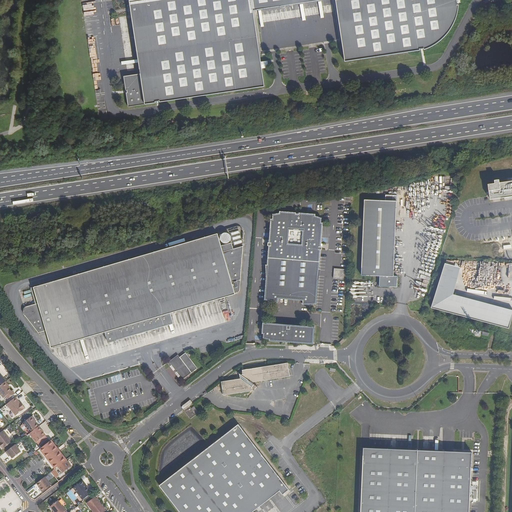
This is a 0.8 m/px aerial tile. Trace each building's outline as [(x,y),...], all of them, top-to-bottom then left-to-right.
[(458,1),(458,0),(129,0),(130,3),(140,74),(124,76),(126,91),(127,90),(127,93),(126,93),(128,107),(145,105),(156,103),(156,102),(160,101),(160,102),(265,87),(253,11),(325,0),(335,0),(338,17),(345,62),(388,55),(420,51),(420,49),(424,49),(424,50),(425,50),(429,48),(432,47),(436,44),(440,42),(443,38),(446,36),(448,33),(451,30),(452,27),(454,24),(455,21),(456,18),(457,15),(458,10),(459,5),(457,5),(457,1),(458,1)] [(99,22),(85,23),(90,61),(104,60),(99,22)] [(495,184),(488,185),(490,200),(504,198),(511,196),(511,181),(500,183),(499,180),(494,180),(495,184)] [(379,199),(366,199),(363,232),(361,275),(380,276),(379,287),(397,287),(398,276),(394,276),(397,195),(385,195),(385,201),(379,200),(379,199)] [(278,302),(278,299),(279,295),(303,297),(303,301),(303,304),(312,305),(315,304),(316,304),(320,250),(322,250),(322,247),(321,247),(320,247),(321,244),(321,243),(322,232),(321,230),(321,223),(322,218),(309,214),(302,213),(299,214),(296,214),(293,213),(286,212),(273,214),(272,219),(272,226),(270,228),(270,239),(270,240),(270,243),(269,243),(268,242),(268,246),(269,246),(265,300),(266,300),(269,302),(278,302)] [(230,241),(231,240),(231,239),(231,237),(230,235),(229,234),(228,233),(227,233),(226,232),(224,233),(223,234),(221,235),(220,237),(220,239),(221,241),(222,242),(223,242),(223,243),(224,243),(226,244),(228,243),(229,242),(230,241)] [(50,344),(51,348),(106,332),(108,340),(113,339),(113,338),(111,331),(154,318),(156,327),(162,325),(160,316),(170,313),(235,294),(235,293),(237,292),(238,292),(239,292),(239,290),(239,289),(240,287),(240,285),(240,283),(243,246),(233,249),(232,243),(221,246),(218,233),(184,243),(34,287),(38,303),(36,304),(32,305),(25,307),(24,308),(24,309),(23,310),(23,311),(23,313),(24,314),(38,333),(46,330),(50,344)] [(433,306),(509,328),(511,316),(511,309),(453,293),(460,268),(445,263),(433,306)] [(342,279),(346,270),(334,268),(333,278),(342,279)] [(173,323),(170,313),(160,316),(162,325),(163,326),(173,323)] [(114,341),(157,328),(156,327),(154,318),(111,331),(113,338),(113,339),(114,341)] [(314,336),(313,335),(313,332),(314,332),(315,327),(291,325),(290,326),(283,326),(282,324),(263,323),(262,334),(264,334),(263,338),(278,342),(287,342),(288,341),(291,341),(291,343),(314,344),(314,336)] [(50,344),(46,330),(38,333),(47,345),(50,344)] [(180,357),(178,355),(167,363),(181,381),(198,368),(186,352),(180,357)] [(252,387),(254,384),(253,383),(253,382),(290,376),(288,363),(242,370),(243,374),(242,375),(240,374),(240,376),(240,378),(240,379),(221,382),(224,395),(253,391),(252,387)] [(8,388),(4,382),(0,385),(0,393),(3,398),(6,396),(8,399),(15,394),(12,390),(11,391),(8,388)] [(7,404),(16,415),(25,408),(22,404),(21,405),(20,403),(15,397),(7,404)] [(0,409),(0,410),(4,416),(8,413),(12,419),(15,416),(6,405),(0,409)] [(35,422),(31,417),(23,423),(21,425),(20,426),(23,429),(24,429),(26,428),(31,433),(39,426),(35,422)] [(254,511),(270,500),(268,499),(279,491),(282,495),(289,490),(285,486),(238,425),(221,438),(160,486),(180,511),(254,511)] [(48,438),(39,426),(31,433),(30,433),(39,445),(48,438)] [(3,431),(0,433),(0,443),(0,444),(0,445),(3,449),(12,442),(3,431)] [(67,460),(52,440),(40,449),(55,469),(58,466),(67,460)] [(15,445),(6,452),(8,455),(10,454),(11,456),(13,458),(21,452),(15,445)] [(469,511),(471,476),(472,452),(363,448),(361,511),(469,511)] [(67,460),(58,466),(63,473),(72,466),(67,460)] [(45,477),(37,483),(40,488),(40,489),(42,492),(52,484),(45,477)] [(86,484),(83,481),(74,488),(83,500),(91,494),(89,491),(90,491),(87,487),(85,485),(86,484)] [(104,511),(106,511),(95,497),(87,503),(93,511),(104,511)] [(66,511),(58,501),(50,506),(54,511),(66,511)]
